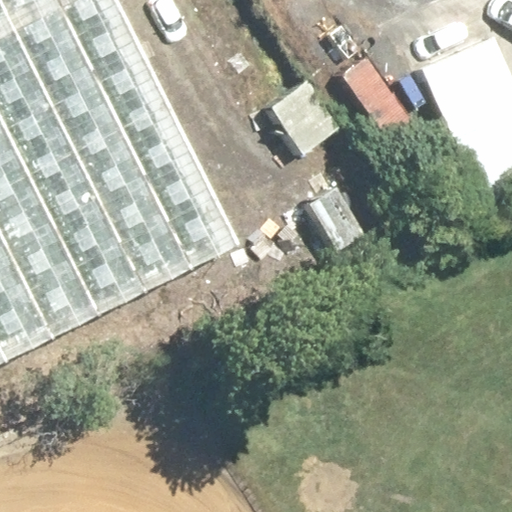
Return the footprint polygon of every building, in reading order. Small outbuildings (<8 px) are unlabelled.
[(0,0),(0,361),(224,247),(98,0),(0,0)] [(511,56),(490,0),(464,0),(394,27),(464,209),(511,190),(511,56)] [(407,123),(357,54),(327,75),(377,145),(407,123)] [(340,130),(306,78),(260,108),(295,160),(340,130)] [(359,233),(324,186),(291,210),(326,257),(359,233)]
